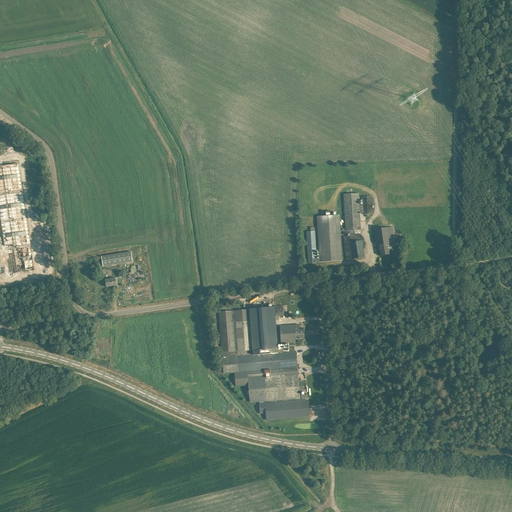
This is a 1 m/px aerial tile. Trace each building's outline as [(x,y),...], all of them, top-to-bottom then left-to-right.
[(35,241),(31,241),(19,163),(0,165),(0,216),(2,231),(0,231),(0,243),(4,243),(6,256),(1,257),(3,269),(8,269),(8,271),(0,271),(0,274),(35,269),(32,255),(37,255),(39,269),(52,267),(48,242),(36,244),(35,241)] [(343,194),(346,230),(341,231),(340,215),(331,215),(330,211),(325,211),(326,216),(316,216),(319,259),(316,259),(314,227),(310,227),(310,231),(306,231),(309,263),(317,263),(316,262),(342,260),(341,234),(349,234),(349,236),(343,237),(347,260),(364,258),(363,250),(361,234),(355,235),(354,230),(361,230),(360,213),(363,213),(363,214),(372,214),(371,196),(362,197),(362,205),(359,205),(358,193),(343,194)] [(392,227),(374,229),(376,246),(379,245),(380,255),(390,254),(388,244),(395,243),(392,227)] [(101,256),(103,266),(133,261),(131,251),(101,256)] [(105,279),(106,287),(117,285),(115,278),(105,279)] [(276,316),(284,315),(283,309),(283,305),(275,306),(276,316)] [(259,402),(259,404),(259,412),(260,412),(260,414),(266,413),(266,420),(310,417),(308,399),(307,399),(307,395),(301,395),(301,391),(304,391),(304,380),(298,380),(298,374),(298,373),(297,368),(296,352),(295,352),(294,343),(296,343),(295,339),(304,338),(303,328),(299,328),(299,324),(280,326),(281,341),(281,344),(289,343),(290,349),(290,350),(287,350),(287,349),(282,350),(278,350),(277,342),(275,316),(275,306),(271,306),(269,307),(263,307),(260,307),(249,308),(249,309),(247,309),(219,312),(219,323),(223,373),(234,372),(235,386),(247,386),(247,391),(249,391),(249,402),(259,402)]
